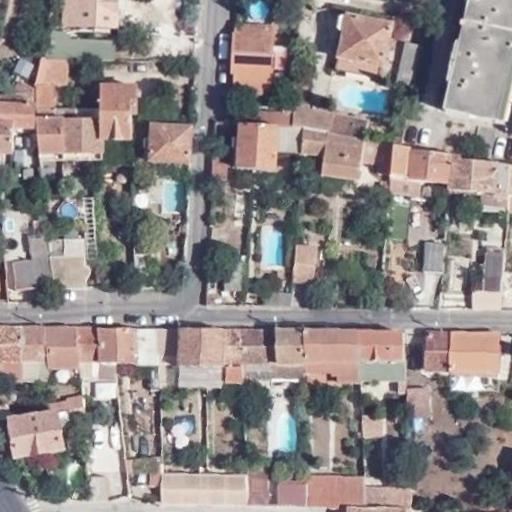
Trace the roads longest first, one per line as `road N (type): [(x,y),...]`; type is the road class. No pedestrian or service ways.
road 1 (residential): [(511,321),(187,318)]
road 2 (residential): [(187,318),(209,0)]
road 3 (residential): [(0,318),(187,318)]
